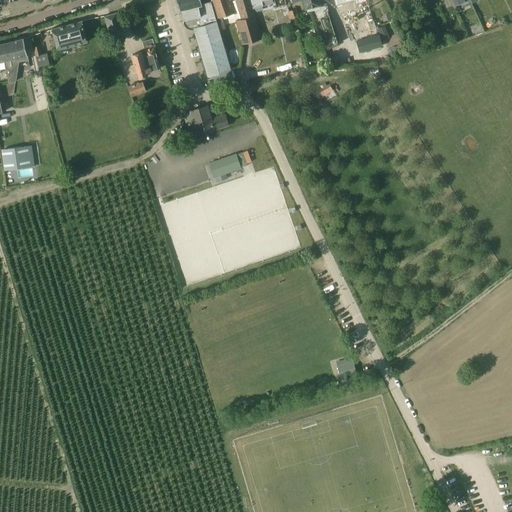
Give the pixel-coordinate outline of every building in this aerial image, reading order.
[(176,0),(180,10),(181,10),(181,13),(184,23),(184,24),(185,25),(185,26),(186,27),(187,28),(188,28),(189,29),(190,29),(191,29),(192,29),(194,29),(208,76),(231,69),(219,31),(220,30),(219,31),(217,23),(211,2),(202,4),(200,0),(176,0)] [(210,0),(211,2),(217,23),(222,21),(221,17),(233,14),(229,1),(228,0),(210,0)] [(228,0),(229,1),(230,0),(234,0),(241,19),(236,21),(243,44),(261,39),(253,8),(250,0),(228,0)] [(302,0),(303,1),(305,11),(313,12),(324,49),(339,44),(330,15),(322,18),(320,5),(319,0),(302,0)] [(302,29),(296,9),(288,11),(295,31),(302,29)] [(117,13),(104,16),(109,35),(122,31),(117,13)] [(88,42),(82,21),(52,29),(57,50),(88,42)] [(382,49),(379,38),(358,43),(361,54),(382,49)] [(24,39),(4,43),(7,53),(8,53),(9,60),(11,68),(5,69),(8,82),(14,81),(16,81),(19,62),(28,60),(27,55),(28,55),(24,39)] [(160,67),(154,46),(155,46),(153,39),(143,42),(145,51),(133,55),(135,63),(131,65),(133,71),(137,70),(139,77),(148,75),(147,71),(160,67)] [(4,43),(0,44),(0,61),(4,61),(5,69),(11,68),(9,60),(8,53),(7,53),(4,43)] [(50,64),(47,53),(42,54),(40,45),(33,47),(35,56),(38,67),(50,64)] [(131,97),(146,91),(142,80),(127,86),(131,97)] [(211,119),(207,106),(190,111),(191,114),(185,116),(191,137),(228,126),(225,115),(211,119)] [(26,147),(3,150),(6,170),(28,167),(26,147)] [(237,154),(241,166),(252,162),(248,150),(237,154)] [(236,153),(208,163),(214,178),(241,168),(236,154),(236,153)] [(352,357),(336,362),(342,383),(348,381),(347,376),(356,373),(352,357)]
